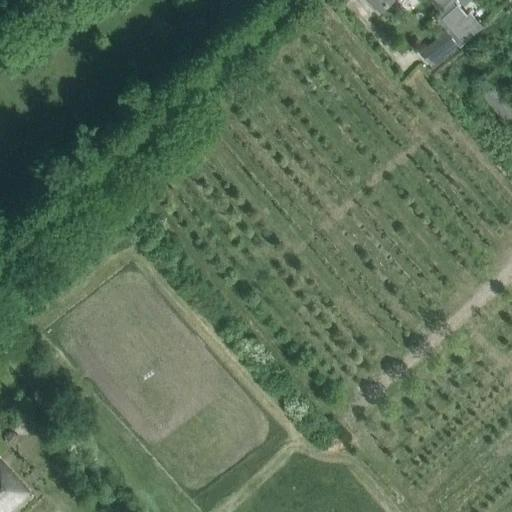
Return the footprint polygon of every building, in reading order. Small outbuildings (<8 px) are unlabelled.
[(369,0),(380,12),(392,1),(391,0),(428,0),(437,9),(439,7),(441,10),(444,8),(448,12),(449,12),(455,6),(451,2),(452,0),(458,0),(463,5),(468,0),(369,0)] [(448,12),(441,18),(451,30),(463,44),(478,30),(463,13),(455,19),(449,12),(448,12)] [(438,40),(422,53),(430,64),(456,44),(459,48),(463,44),(451,30),(448,33),(446,30),(436,38),(438,40)] [(511,121),(511,92),(502,81),(483,96),(507,125),(509,124),(511,121)] [(0,511),(13,511),(32,496),(0,461),(0,511)]
